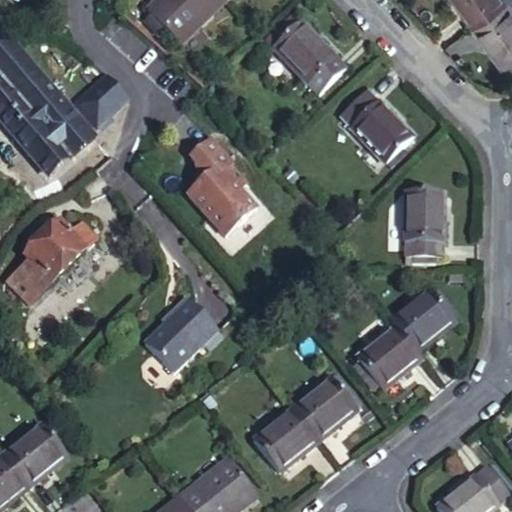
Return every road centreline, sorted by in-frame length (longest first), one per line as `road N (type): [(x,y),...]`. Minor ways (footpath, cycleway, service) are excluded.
road 1 (residential): [(79,0),(74,28),(153,106),(112,182),(170,254)]
road 2 (residential): [(366,483),(511,358)]
road 3 (residential): [(498,133),(366,0)]
road 4 (residential): [(511,309),(498,133)]
